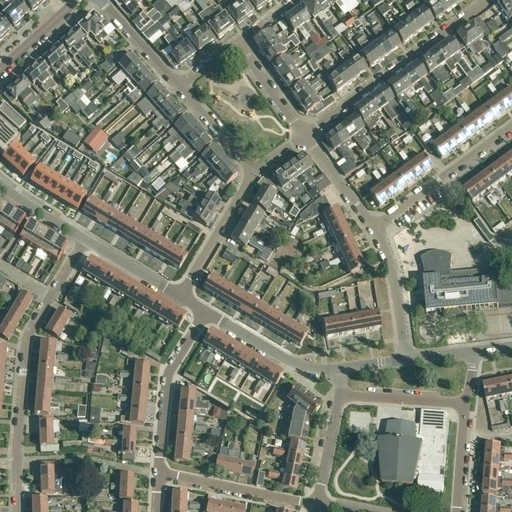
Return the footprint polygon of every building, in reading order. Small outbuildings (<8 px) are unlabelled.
[(19,23),(21,20),(2,0),(0,0),(0,4),(7,12),(3,16),(14,27),(15,26),(16,27),(20,24),(19,23)] [(28,14),(18,2),(15,0),(9,0),(10,0),(9,0),(2,0),(21,20),(23,18),(24,20),(28,17),(27,15),(28,14)] [(39,4),(35,0),(20,0),(31,11),(32,10),(34,11),(38,7),(37,6),(39,4)] [(137,6),(132,1),(131,0),(118,0),(125,7),(129,4),(133,9),(137,6)] [(172,10),(165,2),(162,0),(160,0),(156,3),(162,9),(158,13),(162,18),(167,14),(172,10)] [(172,10),(176,7),(182,2),(180,0),(167,0),(165,2),(172,10)] [(190,5),(186,0),(185,0),(177,8),(180,12),(184,17),(194,9),(190,5)] [(236,0),(232,0),(232,1),(245,19),(248,17),(248,18),(252,15),(252,14),(253,13),(243,0),(239,3),(236,0)] [(264,4),(261,0),(248,0),(256,11),(257,10),(258,11),(262,7),(261,7),(264,4)] [(322,14),(311,0),(310,0),(304,5),(314,20),(318,17),(323,24),(327,21),(322,14)] [(311,0),(322,14),(327,21),(332,18),(326,11),(330,8),(329,7),(330,7),(325,0),(311,0)] [(344,6),(339,0),(325,0),(330,7),(331,6),(332,7),(336,4),(340,9),(344,6)] [(349,5),(348,4),(345,0),(339,0),(344,6),(349,13),(354,8),(350,4),(349,5)] [(443,15),(432,0),(425,0),(423,2),(426,6),(436,20),(438,19),(439,19),(443,17),(443,15)] [(432,0),(443,15),(451,9),(444,0),(432,0)] [(444,0),(451,9),(459,3),(456,0),(444,0)] [(497,16),(501,14),(511,5),(511,0),(502,0),(495,5),(499,11),(497,12),(496,11),(494,12),(497,16)] [(242,21),(245,19),(232,1),(227,4),(231,9),(227,12),(237,25),(238,24),(239,25),(243,22),(242,21)] [(377,10),(381,14),(388,9),(384,4),(377,10)] [(511,5),(501,14),(507,22),(511,18),(511,5)] [(180,12),(177,8),(176,7),(172,10),(167,14),(171,19),(180,12)] [(208,9),(226,33),(229,31),(229,32),(233,29),(232,28),(233,27),(219,7),(214,10),(212,7),(208,9)] [(300,8),(292,14),(310,38),(313,35),(305,25),(310,21),(300,8)] [(223,35),(226,33),(208,9),(199,17),(207,27),(208,26),(218,39),(219,38),(219,39),(224,36),(223,35)] [(426,28),(433,22),(423,9),(419,12),(417,9),(413,11),(426,28)] [(418,33),(426,28),(413,11),(410,14),(413,17),(409,20),(418,33)] [(143,29),(151,22),(143,13),(139,16),(143,21),(139,24),(143,29)] [(162,18),(158,13),(151,18),(155,24),(157,22),(162,18)] [(86,21),(104,41),(108,37),(103,32),(109,26),(101,17),(99,20),(94,15),(93,15),(92,14),(87,19),(88,20),(86,21)] [(157,22),(162,28),(171,21),(170,20),(171,19),(167,14),(162,18),(157,22)] [(306,41),(310,38),(292,14),(284,20),(294,33),(298,30),(306,41)] [(410,39),(418,33),(409,20),(404,14),(396,20),(398,23),(410,39)] [(343,23),(346,29),(355,23),(351,17),(343,23)] [(0,33),(3,37),(6,34),(7,35),(9,33),(9,31),(11,30),(0,18),(0,33)] [(473,22),(478,30),(483,26),(478,18),(473,22)] [(99,45),(104,41),(86,21),(84,23),(83,22),(78,26),(79,27),(79,28),(87,37),(90,34),(99,45)] [(283,21),(278,24),(283,32),(288,28),(283,21)] [(142,35),(148,41),(159,32),(162,35),(166,32),(162,28),(157,22),(155,24),(150,28),(142,35)] [(347,30),(346,29),(343,23),(333,30),(338,35),(338,36),(347,30)] [(410,39),(398,23),(395,25),(397,28),(393,31),(403,45),(410,39)] [(502,44),(511,36),(511,23),(510,26),(511,28),(511,30),(499,40),(500,41),(492,47),(494,50),(498,46),(502,44)] [(374,26),(393,52),(400,47),(390,33),(386,36),(377,24),(374,26)] [(470,24),(467,26),(467,28),(465,30),(482,53),(484,56),(488,52),(480,41),(484,38),(473,24),(472,25),(470,24)] [(203,49),(206,47),(193,29),(192,27),(190,25),(186,28),(189,32),(193,36),(188,40),(198,53),(200,52),(200,53),(204,50),(203,49)] [(200,32),(197,27),(195,25),(192,27),(193,29),(206,47),(209,45),(210,46),(214,43),(213,42),(214,41),(205,29),(200,32)] [(384,58),(393,52),(374,26),(370,29),(379,41),(375,44),(384,58)] [(484,26),(483,26),(478,30),(485,39),(491,35),(484,26)] [(362,42),(358,37),(351,28),(344,33),(346,37),(351,34),(364,52),(360,55),(370,69),(377,63),(364,45),(362,42)] [(338,35),(333,30),(332,29),(327,32),(332,39),(338,35)] [(68,37),(88,59),(92,56),(90,53),(80,42),(84,40),(75,30),(75,31),(74,30),(69,35),(70,36),(68,37)] [(168,36),(187,61),(190,59),(191,60),(195,57),(194,56),(195,55),(185,43),(181,37),(177,40),(171,31),(170,30),(166,33),(168,36)] [(478,55),(482,53),(465,30),(463,31),(461,31),(458,32),(459,34),(457,35),(467,50),(472,46),(478,55)] [(255,45),(258,50),(276,37),(274,34),(271,36),(267,32),(256,41),(255,45)] [(279,35),(276,37),(258,50),(264,57),(288,41),(285,37),(282,39),(279,35)] [(184,63),(187,61),(168,36),(165,39),(173,52),(165,58),(169,63),(174,60),(179,67),(180,66),(181,67),(185,64),(184,63)] [(89,60),(88,59),(68,37),(66,39),(66,38),(61,42),(61,43),(74,58),(77,56),(85,64),(88,68),(92,64),(89,60)] [(317,43),(315,45),(318,50),(321,48),(321,47),(327,43),(323,37),(317,42),(317,43)] [(461,55),(459,52),(450,39),(442,45),(457,65),(460,68),(463,66),(459,62),(461,60),(461,55)] [(289,43),(288,41),(264,57),(269,64),(282,55),(279,50),(289,43)] [(377,63),(384,58),(375,44),(371,48),(367,43),(364,45),(377,63)] [(318,50),(315,45),(314,44),(304,50),(309,57),(317,51),(318,50)] [(318,50),(317,51),(323,59),(331,54),(325,45),(318,50)] [(442,45),(434,50),(444,63),(451,73),(456,69),(454,67),(457,65),(442,45)] [(52,52),(51,53),(74,79),(78,75),(68,64),(71,61),(58,47),(57,47),(56,46),(51,51),(52,52)] [(115,53),(117,56),(121,60),(129,54),(122,46),(115,53)] [(498,46),(494,50),(497,54),(501,59),(505,56),(498,46)] [(354,54),(350,57),(345,50),(342,53),(359,76),(366,71),(357,58),(354,54)] [(445,73),(440,66),(444,63),(434,50),(427,56),(443,77),(446,82),(450,79),(445,73)] [(315,65),(323,59),(317,51),(309,57),(312,61),(315,65)] [(69,83),(74,79),(51,53),(49,55),(48,54),(43,58),(44,59),(43,60),(56,75),(59,72),(69,83)] [(352,82),(359,76),(342,53),(339,55),(347,65),(342,68),(352,82)] [(272,68),(277,75),(299,59),(296,54),(291,57),(289,55),(272,68)] [(503,62),(501,59),(497,54),(488,61),(493,68),(503,62)] [(114,84),(137,63),(131,56),(118,67),(122,71),(111,81),(114,84)] [(442,85),(446,82),(443,77),(427,56),(419,61),(429,74),(430,73),(437,82),(439,81),(442,85)] [(120,61),(117,57),(109,64),(113,68),(120,61)] [(302,62),(299,59),(277,75),(283,82),(295,73),(293,69),(302,62)] [(315,65),(312,61),(307,64),(313,73),(318,69),(315,65)] [(34,68),(33,69),(50,89),(52,90),(56,87),(49,79),(53,76),(40,63),(39,63),(38,62),(33,67),(34,68)] [(112,68),(109,65),(106,62),(100,67),(106,74),(112,68)] [(344,87),(352,82),(342,68),(337,72),(330,62),(327,64),(344,87)] [(125,80),(128,84),(144,70),(137,63),(114,84),(117,87),(125,80)] [(324,66),(328,72),(324,75),(337,93),(344,87),(327,64),(324,66)] [(416,64),(409,69),(423,88),(427,94),(432,91),(423,79),(426,76),(416,64)] [(480,71),(484,76),(494,69),(490,64),(480,71)] [(484,76),(480,71),(477,67),(465,76),(466,78),(472,85),(484,76)] [(46,93),(50,89),(33,69),(31,71),(30,70),(25,75),(25,76),(33,85),(36,82),(46,93)] [(415,94),(423,88),(409,69),(401,75),(410,88),(415,94)] [(150,77),(144,70),(128,84),(131,86),(123,93),(124,95),(127,98),(150,77)] [(299,70),(295,73),(283,82),(288,90),(301,80),(298,76),(302,74),(299,70)] [(499,70),(488,78),(491,82),(502,74),(499,70)] [(407,99),(415,94),(410,88),(401,75),(394,80),(407,99)] [(290,93),(296,100),(318,84),(320,83),(320,82),(324,80),(322,76),(318,79),(310,85),(307,81),(290,93)] [(156,84),(150,77),(127,98),(133,104),(156,84)] [(17,84),(15,85),(34,106),(35,108),(38,106),(35,102),(36,101),(27,91),(30,88),(22,79),(21,79),(20,78),(16,83),(17,84)] [(472,85),(466,78),(458,84),(464,91),(472,85)] [(328,84),(324,80),(320,82),(320,83),(323,88),(328,84)] [(422,120),(407,99),(394,80),(387,85),(396,98),(399,102),(402,100),(410,111),(407,113),(415,125),(422,120)] [(301,108),(318,96),(314,91),(320,86),(318,84),(296,100),(301,108)] [(12,86),(7,91),(8,92),(7,92),(13,99),(15,101),(18,98),(28,109),(29,110),(33,106),(34,106),(15,85),(13,87),(12,86)] [(490,85),(487,87),(493,96),(497,93),(490,85)] [(146,105),(149,107),(164,94),(158,87),(146,98),(149,102),(146,105)] [(384,87),(376,93),(395,119),(399,116),(393,109),(397,106),(384,87)] [(511,88),(485,107),(494,120),(511,107),(511,88)] [(83,94),(78,89),(72,94),(77,100),(83,94)] [(451,89),(442,96),(448,103),(456,96),(451,89)] [(448,103),(442,96),(438,90),(430,95),(435,103),(439,109),(448,103)] [(392,121),(395,119),(376,93),(368,99),(378,112),(383,108),(392,121)] [(72,94),(63,102),(68,108),(77,100),(72,94)] [(164,94),(149,107),(142,114),(146,118),(152,112),(154,115),(172,99),(168,96),(167,97),(164,94)] [(323,112),(335,102),(339,99),(335,94),(331,97),(323,103),(320,99),(318,96),(301,108),(307,115),(318,106),(323,112)] [(68,108),(63,102),(60,99),(56,104),(64,112),(68,108)] [(74,103),(82,111),(87,107),(79,99),(74,103)] [(152,125),(154,128),(177,107),(175,105),(176,104),(172,99),(154,115),(158,120),(152,125)] [(382,117),(378,112),(368,99),(361,104),(375,125),(379,122),(378,120),(382,117)] [(439,109),(435,103),(427,109),(431,115),(439,109)] [(361,104),(354,110),(363,123),(369,131),(376,126),(375,125),(361,104)] [(464,104),(460,107),(467,116),(471,113),(464,104)] [(87,107),(82,111),(88,119),(93,115),(87,107)] [(183,114),(177,107),(154,128),(157,131),(162,127),(166,130),(171,125),(183,114)] [(467,140),(494,120),(485,107),(458,127),(467,140)] [(425,119),(431,115),(427,109),(421,113),(425,119)] [(47,113),(43,117),(51,125),(54,121),(47,113)] [(51,125),(43,117),(42,116),(34,124),(45,130),(51,125)] [(347,121),(346,122),(366,149),(369,147),(367,145),(368,144),(362,136),(366,133),(354,116),(352,118),(351,116),(346,120),(347,121)] [(167,146),(169,144),(192,124),(186,117),(168,134),(170,137),(163,145),(165,147),(167,146)] [(418,129),(421,133),(430,127),(438,138),(441,135),(440,134),(444,132),(438,123),(434,126),(430,121),(429,122),(428,122),(418,129)] [(366,149),(346,122),(339,127),(348,140),(353,137),(363,151),(366,149)] [(401,127),(404,131),(411,126),(408,122),(401,127)] [(0,123),(0,154),(3,158),(4,158),(15,146),(19,141),(0,123)] [(198,131),(192,124),(169,144),(173,148),(178,143),(181,147),(186,142),(198,131)] [(353,155),(348,148),(352,145),(348,140),(339,127),(331,133),(349,159),(350,158),(350,157),(353,155)] [(458,127),(439,141),(431,147),(440,159),(467,140),(458,127)] [(96,129),(84,144),(90,149),(102,134),(96,129)] [(182,158),(205,138),(198,131),(186,142),(181,147),(184,150),(179,155),(182,158)] [(336,149),(345,162),(346,163),(339,168),(341,171),(345,176),(356,168),(352,163),(349,159),(331,133),(324,138),(333,151),(336,149)] [(412,140),(409,136),(402,141),(404,145),(412,140)] [(116,137),(110,142),(116,149),(117,149),(122,144),(116,137)] [(211,145),(205,138),(182,158),(185,161),(192,154),(195,152),(199,156),(211,145)] [(378,142),(382,148),(389,144),(385,138),(378,142)] [(3,158),(2,159),(9,165),(21,152),(15,146),(4,158),(3,158)] [(214,148),(202,158),(198,162),(200,165),(196,169),(193,171),(197,175),(220,154),(214,148)] [(400,149),(396,152),(405,163),(409,160),(400,149)] [(129,151),(123,156),(130,164),(135,159),(129,151)] [(21,152),(9,165),(15,172),(28,158),(21,152)] [(211,168),(214,172),(226,162),(220,154),(197,175),(193,178),(196,181),(207,171),(208,171),(211,168)] [(500,183),(511,173),(511,154),(490,170),(500,183)] [(307,178),(314,187),(319,194),(331,186),(324,176),(316,182),(315,180),(314,181),(310,176),(313,174),(309,169),(311,168),(302,155),(294,160),(307,178)] [(423,155),(396,175),(405,188),(432,168),(423,155)] [(28,158),(15,172),(22,178),(35,164),(28,158)] [(136,173),(137,172),(143,167),(137,160),(129,166),(136,173)] [(300,184),(307,178),(294,160),(286,166),(300,184)] [(226,162),(214,172),(217,176),(207,185),(210,188),(211,187),(232,168),(226,162)] [(178,172),(180,174),(188,167),(186,166),(181,170),(181,169),(178,172)] [(286,166),(279,171),(297,196),(305,191),(300,184),(286,166)] [(39,167),(30,183),(38,188),(47,172),(39,167)] [(149,174),(143,167),(137,172),(144,179),(149,174)] [(237,174),(232,168),(211,187),(210,188),(208,192),(212,195),(219,189),(217,187),(223,182),(226,186),(236,177),(237,174)] [(472,203),(492,189),(500,183),(490,170),(463,190),(472,203)] [(153,171),(149,174),(144,179),(142,180),(148,186),(158,177),(153,171)] [(182,176),(187,181),(191,177),(186,171),(184,173),(185,174),(182,176)] [(294,199),(297,196),(279,171),(272,176),(278,185),(273,188),(278,192),(281,190),(284,194),(288,191),(294,199)] [(372,174),(378,182),(381,180),(376,171),(372,174)] [(47,172),(38,188),(45,193),(55,177),(47,172)] [(105,173),(102,178),(116,186),(119,182),(105,173)] [(127,180),(137,187),(142,181),(137,175),(136,176),(134,173),(127,180)] [(378,208),(405,188),(396,175),(369,195),(378,208)] [(55,177),(45,193),(53,197),(63,181),(55,177)] [(159,179),(151,186),(157,192),(165,185),(159,179)] [(63,181),(53,197),(61,202),(70,186),(63,181)] [(258,192),(256,195),(280,209),(282,205),(273,199),(275,195),(278,192),(273,188),(269,184),(266,189),(262,187),(261,188),(260,187),(257,192),(258,192)] [(70,186),(61,202),(69,207),(78,191),(70,186)] [(163,190),(169,194),(172,189),(167,186),(163,190)] [(203,192),(201,195),(186,186),(183,191),(190,194),(216,210),(220,203),(203,192)] [(315,189),(308,194),(312,200),(319,194),(315,189)] [(166,199),(169,194),(163,190),(158,194),(166,199)] [(78,191),(69,207),(77,211),(86,195),(78,191)] [(107,192),(102,201),(106,203),(112,194),(107,192)] [(200,205),(197,210),(211,218),(216,210),(190,194),(188,198),(200,205)] [(283,211),(280,209),(256,195),(251,204),(265,212),(268,207),(272,209),(281,214),(283,211)] [(487,198),(493,206),(497,203),(491,195),(487,198)] [(329,209),(323,197),(310,206),(299,218),(294,227),(302,224),(320,215),(319,214),(329,209)] [(114,213),(90,199),(82,212),(106,227),(114,213)] [(206,227),(211,218),(197,210),(181,201),(178,206),(194,215),(192,219),(206,227)] [(133,205),(126,215),(130,218),(136,207),(133,205)] [(8,207),(0,217),(0,226),(5,230),(16,214),(12,212),(13,210),(8,207)] [(250,207),(245,215),(266,228),(271,231),(273,227),(268,225),(269,224),(265,222),(267,219),(263,216),(263,215),(250,207)] [(322,214),(336,244),(351,238),(337,208),(322,214)] [(106,227),(130,241),(138,228),(114,213),(106,227)] [(19,217),(16,214),(5,230),(14,236),(20,228),(21,228),(20,227),(26,219),(20,215),(19,217)] [(269,234),(271,231),(266,228),(245,215),(240,223),(254,231),(257,227),(269,234)] [(482,234),(487,231),(478,219),(474,222),(482,234)] [(156,221),(150,230),(154,232),(160,223),(156,221)] [(39,229),(35,226),(35,225),(30,222),(25,230),(24,229),(23,230),(25,230),(19,240),(29,245),(39,229)] [(254,231),(240,223),(235,231),(253,242),(261,247),(263,243),(251,236),(254,231)] [(493,230),(495,234),(505,226),(503,223),(493,230)] [(186,227),(199,236),(202,232),(188,224),(186,227)] [(130,241),(154,255),(162,242),(138,228),(130,241)] [(294,228),(290,235),(294,238),(299,230),(294,228)] [(43,231),(39,229),(29,245),(38,251),(49,233),(48,233),(48,232),(43,230),(43,231)] [(328,233),(326,229),(314,234),(316,238),(328,233)] [(268,251),(264,249),(261,247),(253,242),(235,231),(230,239),(244,247),(247,243),(251,245),(254,247),(259,250),(263,252),(259,258),(266,262),(271,253),(268,251)] [(49,233),(38,251),(47,256),(57,240),(53,237),(54,236),(49,233),(50,233),(49,233)] [(180,235),(175,244),(178,246),(184,237),(180,235)] [(364,267),(351,238),(336,244),(350,274),(364,267)] [(61,242),(57,240),(47,256),(57,262),(62,253),(63,254),(64,253),(63,252),(68,244),(62,241),(61,242)] [(162,242),(154,255),(179,270),(187,257),(162,242)] [(226,251),(233,256),(240,260),(242,256),(228,248),(226,251)] [(482,273),(481,270),(451,273),(450,268),(452,256),(451,256),(450,257),(446,255),(447,254),(446,253),(446,255),(441,254),(441,252),(441,253),(436,253),(436,252),(435,252),(435,253),(431,254),(431,253),(430,253),(430,254),(426,256),(426,255),(425,256),(426,257),(422,259),(421,258),(421,259),(424,270),(425,280),(424,280),(425,294),(427,313),(445,311),(445,318),(464,316),(463,310),(498,307),(498,308),(511,306),(511,285),(511,286),(510,281),(501,282),(500,271),(482,273)] [(318,253),(299,262),(302,266),(313,260),(314,263),(322,259),(318,253)] [(10,255),(6,262),(10,264),(14,257),(10,255)] [(82,272),(106,286),(114,273),(90,258),(82,272)] [(336,266),(340,264),(338,259),(328,263),(327,261),(320,265),(323,271),(331,268),(332,270),(336,268),(336,266)] [(21,271),(25,273),(29,266),(25,264),(21,271)] [(33,268),(29,266),(25,273),(29,275),(33,268)] [(223,278),(227,280),(232,271),(228,269),(223,278)] [(106,286),(130,300),(138,287),(114,273),(106,286)] [(40,282),(44,284),(48,277),(44,275),(40,282)] [(203,289),(227,304),(235,290),(211,276),(203,289)] [(305,280),(302,285),(309,289),(312,284),(305,280)] [(88,294),(94,284),(90,282),(84,291),(88,294)] [(253,283),(247,292),(251,295),(256,286),(253,283)] [(130,300),(154,315),(162,302),(138,287),(130,300)] [(251,318),(259,305),(235,290),(227,304),(251,318)] [(313,300),(300,291),(297,296),(311,304),(313,300)] [(1,299),(6,302),(9,297),(4,294),(1,299)] [(22,294),(16,304),(26,310),(32,300),(22,294)] [(112,308),(118,299),(114,296),(109,305),(112,308)] [(14,300),(9,297),(6,302),(11,305),(14,300)] [(277,298),(271,307),(275,309),(280,300),(277,298)] [(360,311),(365,310),(370,309),(369,299),(363,300),(359,301),(360,311)] [(79,310),(65,301),(63,305),(77,313),(79,310)] [(162,302),(154,315),(178,329),(186,316),(162,302)] [(20,321),(26,310),(16,304),(10,315),(20,321)] [(251,318),(275,332),(283,319),(259,305),(251,318)] [(135,324),(142,313),(138,310),(131,321),(135,324)] [(58,311),(52,321),(64,328),(70,318),(58,311)] [(354,333),(382,328),(379,312),(351,317),(354,333)] [(296,321),(299,323),(304,314),(301,313),(296,321)] [(20,321),(10,315),(4,325),(14,331),(20,321)] [(326,338),(354,333),(351,317),(323,323),(317,324),(320,335),(325,334),(326,338)] [(299,347),(307,334),(283,319),(275,332),(299,347)] [(58,339),(64,328),(52,321),(46,332),(58,339)] [(0,336),(8,341),(14,331),(4,325),(0,331),(0,336)] [(159,338),(166,327),(162,325),(156,336),(159,338)] [(65,333),(70,336),(73,330),(68,327),(65,333)] [(78,333),(73,330),(70,336),(75,338),(78,333)] [(203,344),(221,355),(227,358),(235,345),(210,330),(203,344)] [(40,355),(54,356),(57,357),(57,354),(58,354),(58,352),(54,352),(55,344),(41,343),(40,355)] [(227,358),(251,373),(259,359),(235,345),(227,358)] [(147,350),(145,354),(159,362),(161,359),(147,350)] [(129,353),(127,357),(135,362),(138,358),(129,353)] [(211,354),(205,363),(210,366),(215,356),(211,354)] [(39,367),(53,368),(54,356),(40,355),(39,367)] [(251,373),(269,383),(275,387),(283,374),(259,359),(251,373)] [(87,362),(86,364),(85,371),(94,372),(95,365),(92,364),(93,363),(87,362)] [(135,377),(148,378),(149,366),(136,364),(135,377)] [(51,380),(53,368),(39,367),(38,379),(51,380)] [(235,368),(229,377),(233,379),(239,371),(235,368)] [(183,377),(193,383),(195,379),(185,373),(183,377)] [(96,377),(95,385),(106,386),(106,378),(96,377)] [(147,390),(148,378),(135,377),(133,389),(147,390)] [(50,392),(51,380),(38,379),(37,391),(50,392)] [(486,400),(511,394),(511,385),(511,380),(483,386),(486,400)] [(259,383),(253,391),(257,394),(263,385),(259,383)] [(293,412),(292,417),(288,440),(305,443),(310,419),(311,419),(320,407),(296,388),(291,395),(290,394),(287,397),(289,398),(287,400),(293,405),(290,408),(294,411),(293,412)] [(146,402),(147,390),(133,389),(132,400),(146,402)] [(203,408),(204,402),(198,402),(199,400),(195,399),(195,392),(182,390),(181,403),(197,404),(197,407),(203,408)] [(37,391),(36,403),(49,404),(50,392),(37,391)] [(145,414),(146,402),(132,400),(131,412),(145,414)] [(58,410),(59,408),(59,401),(53,401),(53,405),(49,404),(36,403),(35,415),(48,416),(49,410),(58,410)] [(197,404),(181,403),(179,415),(193,416),(194,409),(208,411),(209,403),(204,402),(203,408),(197,407),(197,404)] [(78,407),(77,415),(85,415),(86,407),(78,407)] [(100,410),(91,409),(89,423),(99,424),(100,410)] [(247,410),(245,414),(255,420),(258,416),(247,410)] [(220,411),(219,419),(226,421),(227,412),(220,411)] [(446,421),(445,421),(446,417),(447,418),(447,413),(422,411),(421,425),(415,425),(406,424),(399,423),(389,423),(386,442),(379,441),(382,483),(393,484),(413,485),(414,480),(419,481),(418,483),(419,491),(443,493),(445,485),(444,477),(441,477),(441,467),(445,468),(445,459),(446,459),(449,421),(447,421),(446,421)] [(144,426),(145,414),(131,412),(131,419),(122,418),(121,423),(144,426)] [(179,415),(178,427),(192,428),(193,416),(179,415)] [(502,420),(491,422),(492,428),(493,432),(509,429),(508,424),(503,425),(502,420)] [(40,423),(40,435),(52,435),(52,422),(40,423)] [(101,427),(90,426),(89,439),(100,439),(102,432),(101,427)] [(177,439),(191,440),(192,428),(178,427),(177,439)] [(123,443),(135,444),(136,431),(124,430),(123,439),(123,443)] [(218,442),(219,435),(211,434),(210,435),(210,441),(218,442)] [(52,447),(52,435),(40,435),(40,447),(52,447)] [(94,440),(88,439),(88,444),(81,444),(81,451),(92,453),(94,440)] [(134,455),(135,444),(123,443),(123,439),(118,439),(118,446),(118,447),(123,447),(123,455),(134,455)] [(189,452),(191,440),(177,439),(176,451),(189,452)] [(285,448),(284,450),(284,454),(289,455),(302,458),(305,446),(291,443),(290,449),(285,448)] [(228,473),(230,462),(233,445),(228,444),(228,446),(222,445),(221,450),(226,451),(224,460),(218,459),(216,471),(228,473)] [(487,444),(486,456),(511,458),(511,454),(508,454),(508,452),(500,451),(501,445),(487,444)] [(204,449),(199,449),(198,455),(208,456),(206,465),(213,466),(215,454),(204,453),(204,449)] [(302,458),(289,455),(284,454),(284,450),(279,449),(278,456),(283,457),(283,460),(288,461),(286,467),(300,470),(302,458)] [(188,464),(189,452),(176,451),(175,462),(188,464)] [(228,473),(240,476),(242,464),(244,454),(238,453),(236,463),(230,462),(228,473)] [(249,462),(248,465),(242,464),(240,476),(251,478),(253,466),(256,457),(249,456),(248,462),(249,462)] [(499,469),(500,463),(504,463),(504,461),(511,461),(511,458),(486,456),(485,468),(499,469)] [(300,470),(286,467),(284,478),(298,480),(300,470)] [(53,480),(56,480),(56,478),(57,478),(57,476),(53,476),(53,469),(41,469),(41,480),(53,480)] [(485,470),(484,482),(511,484),(511,480),(503,480),(503,478),(498,477),(499,471),(485,470)] [(265,474),(259,472),(256,486),(262,487),(265,474)] [(121,476),(121,489),(133,490),(133,477),(121,476)] [(295,492),(298,480),(284,478),(282,489),(295,492)] [(53,480),(41,480),(41,493),(54,493),(53,480)] [(511,487),(511,484),(484,482),(483,494),(497,495),(498,490),(502,490),(502,487),(511,487)] [(132,501),(133,490),(121,489),(120,500),(132,501)] [(172,505),(186,506),(186,494),(173,493),(172,505)] [(483,498),(482,510),(510,511),(511,511),(511,508),(501,508),(501,505),(497,505),(497,499),(483,498)] [(33,499),(33,511),(47,511),(46,499),(33,499)] [(219,511),(221,504),(209,502),(206,511),(219,511)]
